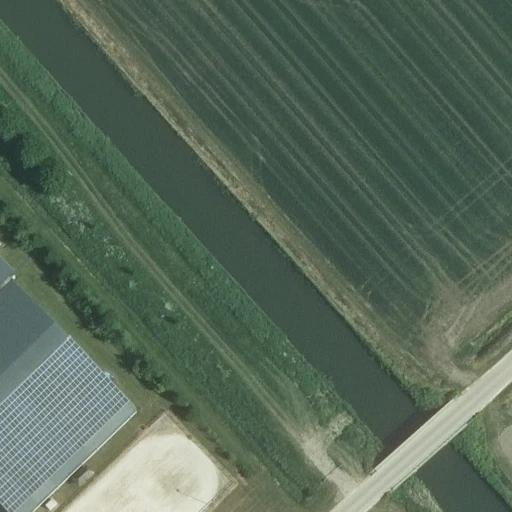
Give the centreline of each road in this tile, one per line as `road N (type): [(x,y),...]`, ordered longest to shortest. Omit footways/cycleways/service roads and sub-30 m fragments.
road 1 (track): [(0,102),(360,496)]
road 2 (unclassified): [(342,511),(511,360)]
